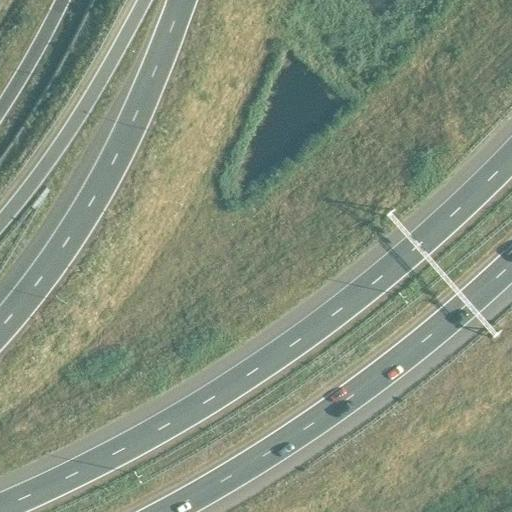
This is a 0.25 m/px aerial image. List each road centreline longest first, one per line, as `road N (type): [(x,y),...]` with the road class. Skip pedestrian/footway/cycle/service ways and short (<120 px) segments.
road 1 (motorway): [(511,156),(396,262),(238,379),(76,473),(0,507)]
road 2 (motorway): [(164,511),(382,372),(511,265)]
road 3 (motorway): [(179,0),(94,190),(0,327)]
road 4 (trunk): [(146,0),(58,152),(0,221)]
road 5 (motorway): [(59,0),(0,105)]
